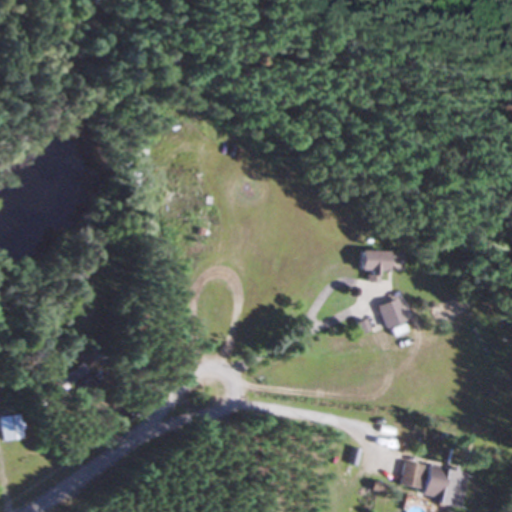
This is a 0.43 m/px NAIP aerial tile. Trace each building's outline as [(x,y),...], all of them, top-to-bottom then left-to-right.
[(227,243),(183,243),(183,253),(227,253),(227,243)] [(381,272),(381,251),(354,251),(354,272),(361,272),(361,282),(373,282),(373,272),(381,272)] [(373,306),(381,328),(401,321),(392,298),(373,306)] [(58,375),(66,386),(83,374),(75,363),(58,375)] [(0,440),(16,438),(13,414),(0,415),(0,440)] [(458,506),(464,472),(397,461),(393,485),(417,489),(415,499),(458,506)]
